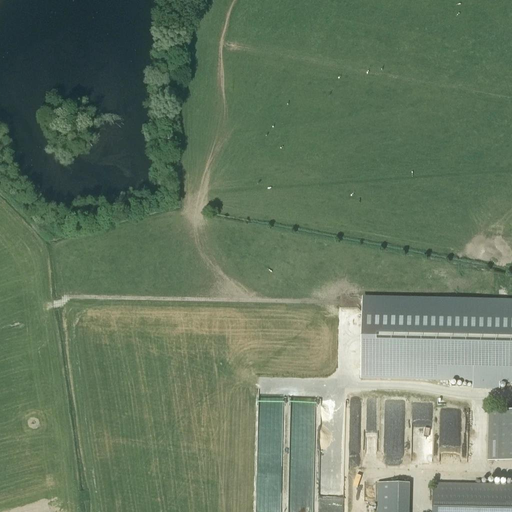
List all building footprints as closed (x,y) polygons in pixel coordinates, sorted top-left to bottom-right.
[(363,378),(478,380),(478,384),(511,385),(511,307),(364,304),(363,378)] [(511,461),(511,411),(488,411),(487,461),(511,461)] [(377,511),(407,511),(408,485),(378,484),(377,511)] [(511,511),(511,486),(433,485),(432,511),(511,511)] [(326,503),(326,511),(347,511),(347,502),(326,503)]
